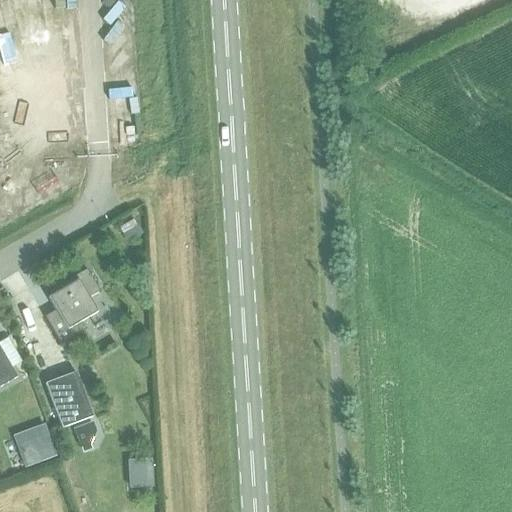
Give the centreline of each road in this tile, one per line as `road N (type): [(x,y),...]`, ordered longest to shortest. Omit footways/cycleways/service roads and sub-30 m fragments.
road 1 (secondary): [(221,0),(251,511)]
road 2 (residential): [(0,256),(171,151)]
